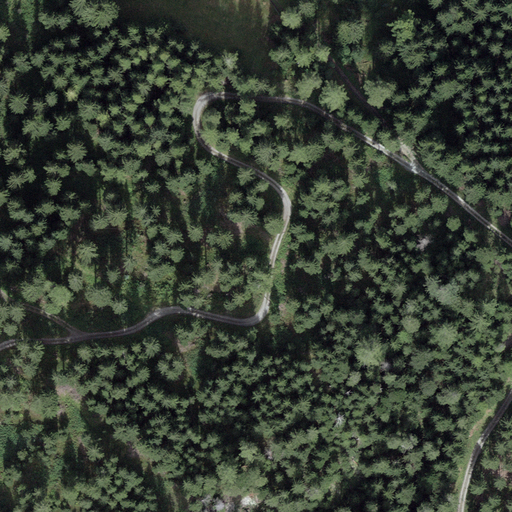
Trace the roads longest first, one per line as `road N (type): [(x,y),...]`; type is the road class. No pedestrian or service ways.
road 1 (track): [(511,246),(416,164),(304,103),(220,94),(195,110),(205,145),(269,179),(289,205),(266,309),(237,320),(171,309),(128,332),(0,346)]
road 2 (track): [(27,24),(46,89),(101,63),(184,44),(304,103)]
road 3 (track): [(416,164),(395,127),(275,0)]
road 4 (track): [(459,511),(477,450),(511,391)]
